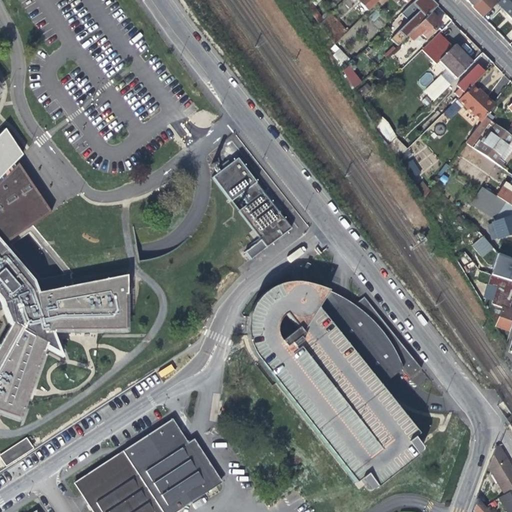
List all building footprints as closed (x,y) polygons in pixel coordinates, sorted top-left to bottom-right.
[(299,0),(299,1),(300,3),(304,9),(307,6),(302,0),(299,0)] [(362,0),(359,4),(367,13),(376,4),(380,0),(362,0)] [(428,0),(421,0),(412,9),(417,15),(414,18),(396,35),(403,42),(413,32),(424,21),(423,20),(436,8),(430,2),(428,0)] [(463,0),(465,2),(472,8),(480,0),(463,0)] [(480,0),(472,8),(475,12),(480,16),(494,2),(496,0),(480,0)] [(511,0),(503,0),(497,5),(511,20),(511,0)] [(307,6),(304,9),(316,29),(320,25),(308,5),(307,6)] [(397,20),(405,12),(400,7),(392,15),(397,20)] [(408,13),(414,18),(417,15),(412,9),(408,13)] [(495,32),(507,44),(511,39),(511,25),(500,12),(488,24),(495,32)] [(329,16),(320,25),(316,29),(329,50),(332,48),(346,34),(329,16)] [(429,16),(424,21),(413,32),(419,38),(420,36),(426,41),(440,27),(435,22),(429,16)] [(439,35),(421,52),(435,67),(438,64),(452,50),(445,42),(439,35)] [(456,82),(472,66),(463,58),(454,48),(452,50),(438,64),(456,82)] [(342,70),(353,88),(362,83),(350,65),(342,70)] [(478,68),(457,87),(460,90),(455,96),(459,100),(461,98),(465,95),(472,87),(484,75),(480,71),(478,68)] [(437,101),(453,85),(442,74),(435,81),(435,82),(427,90),(437,101)] [(478,93),(472,87),(465,95),(461,98),(459,100),(458,102),(481,125),(485,120),(494,107),(486,99),(485,100),(478,93)] [(485,100),(486,99),(484,97),(479,92),(478,93),(485,100)] [(450,119),(461,109),(455,102),(443,112),(450,119)] [(498,159),(511,140),(511,139),(485,120),(481,125),(475,133),(465,146),(470,149),(488,126),(494,131),(486,142),(477,154),(498,169),(504,162),(498,159)] [(0,300),(10,327),(0,343),(0,411),(17,417),(41,351),(43,352),(45,346),(61,355),(52,332),(53,332),(53,330),(124,329),(123,275),(37,293),(33,281),(1,244),(0,242),(0,176),(12,164),(21,155),(4,128),(0,132),(0,300)] [(473,151),(477,154),(486,142),(482,139),(473,151)] [(388,148),(397,162),(408,152),(396,140),(388,148)] [(507,157),(511,151),(511,140),(498,159),(504,162),(507,157)] [(238,158),(213,177),(261,239),(244,252),(251,260),(292,228),(238,158)] [(0,242),(1,244),(49,212),(17,165),(14,167),(12,164),(0,176),(0,242)] [(416,188),(424,200),(430,193),(424,183),(416,188)] [(511,197),(503,191),(497,199),(511,208),(511,183),(509,188),(511,189),(511,197)] [(511,208),(497,199),(483,190),(474,204),(497,220),(491,225),(496,238),(497,240),(511,233),(511,208)] [(481,258),(493,248),(483,235),(471,245),(481,258)] [(489,276),(490,276),(511,283),(511,257),(499,251),(489,276)] [(484,300),(483,304),(498,329),(507,332),(511,317),(511,313),(510,313),(507,312),(511,297),(511,283),(490,276),(489,276),(486,286),(495,289),(491,303),(484,300)] [(364,298),(354,305),(362,315),(337,334),(317,308),(327,292),(319,288),(310,284),(301,282),(291,282),(282,284),(273,288),(265,293),(258,300),(253,307),(249,316),(247,325),(247,335),(249,344),(252,353),(355,484),(360,480),(366,475),(375,487),(376,488),(417,456),(407,443),(417,434),(379,386),(389,378),(403,367),(411,377),(420,370),(415,363),(364,298)] [(342,299),(327,292),(317,308),(337,334),(362,315),(354,305),(342,299)] [(173,435),(179,431),(172,420),(75,483),(93,511),(172,511),(220,481),(198,446),(193,439),(187,443),(181,447),(173,435)] [(187,443),(179,431),(173,435),(181,447),(187,443)] [(1,456),(7,465),(32,449),(26,439),(1,456)] [(505,460),(496,444),(487,469),(504,496),(511,490),(511,470),(511,471),(510,472),(507,467),(503,461),(505,460)] [(366,475),(360,480),(366,487),(368,488),(370,488),(373,487),(375,487),(366,475)] [(511,511),(511,490),(504,496),(498,499),(506,511),(511,511)] [(487,511),(476,500),(472,511),(487,511)]
